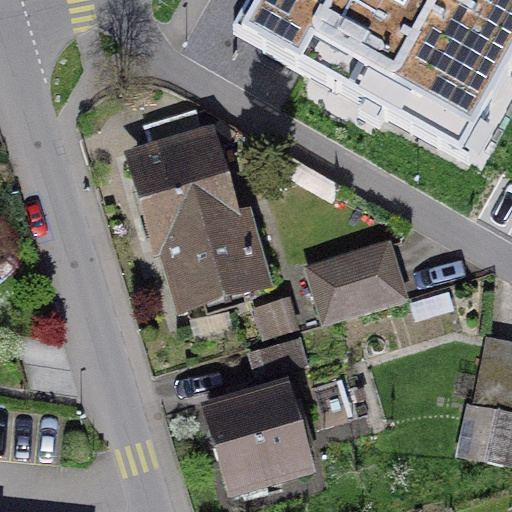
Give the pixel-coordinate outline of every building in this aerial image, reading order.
[(511,70),(511,0),(264,0),(241,41),(461,163),(511,70)] [(219,129),(129,153),(134,172),(174,319),(265,295),(219,129)] [(387,239),(306,265),(325,327),(407,301),(397,272),(387,239)] [(295,344),(252,356),(258,378),(302,365),(295,344)] [(467,458),(511,466),(511,359),(488,355),(467,458)] [(290,380),(199,407),(203,422),(227,504),(318,477),(290,380)]
